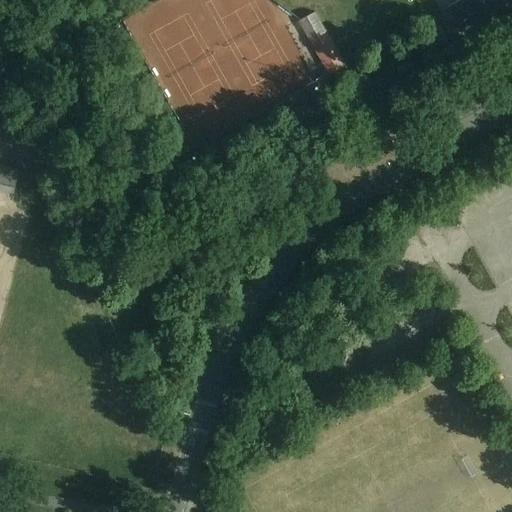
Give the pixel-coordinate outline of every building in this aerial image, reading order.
[(459,0),(449,6),(462,29),(505,4),(502,0),(459,0)] [(346,65),(328,31),(311,40),(330,74),(346,65)] [(317,119),(310,106),(291,116),(298,129),(317,119)] [(20,169),(0,164),(0,190),(14,194),(20,169)] [(127,180),(131,188),(145,181),(141,173),(127,180)] [(145,181),(131,188),(138,202),(152,194),(145,181)]
